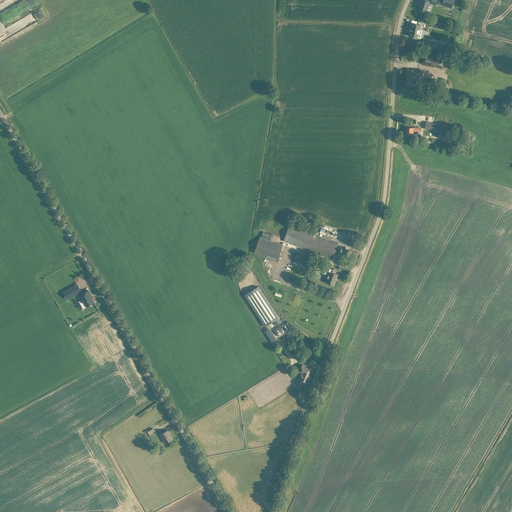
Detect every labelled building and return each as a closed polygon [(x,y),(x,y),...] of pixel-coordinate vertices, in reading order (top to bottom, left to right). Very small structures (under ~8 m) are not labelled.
[(421,2),(418,10),(426,12),(429,4),(431,5),(431,3),(435,5),(437,0),(429,0),(429,1),(426,0),(420,0),(420,2),(421,2)] [(443,0),(443,2),(449,4),(448,7),(452,8),(454,0),(443,0)] [(411,27),(409,32),(410,32),(409,36),(417,38),(418,33),(419,34),(420,30),(419,30),(420,25),(412,23),(411,27)] [(429,41),(427,48),(440,51),(442,44),(429,41)] [(419,63),(444,69),(446,58),(422,52),(419,63)] [(406,79),(406,84),(415,85),(416,75),(421,76),(422,70),(413,69),(413,70),(411,70),(411,69),(407,69),(407,76),(408,76),(407,79),(406,79)] [(440,132),(441,126),(426,122),(425,129),(440,132)] [(405,134),(410,134),(413,135),(414,131),(421,131),(421,128),(411,127),(406,127),(405,134)] [(316,235),(313,234),(293,227),(289,225),(283,241),(287,243),(327,257),(332,259),(338,243),(316,235)] [(254,253),(277,261),(283,245),(272,241),(275,235),(270,233),(268,239),(261,236),(254,253)] [(330,271),(329,275),(326,282),(329,283),(334,285),(338,274),(335,273),(330,271)] [(276,325),(281,322),(259,286),(245,295),(265,326),(273,321),(276,325)] [(67,299),(76,293),(73,287),(63,292),(67,299)] [(94,302),(90,295),(91,295),(88,290),(79,295),(82,301),(83,300),(87,306),(94,302)] [(280,337),(292,329),(287,322),(275,330),(280,337)] [(266,329),(264,330),(271,343),(277,339),(269,327),(266,329)] [(295,346),(299,350),(303,346),(299,342),(295,346)] [(300,379),(303,380),(308,382),(313,368),(308,366),(303,364),(300,371),(303,372),(300,378),(300,379)] [(163,432),(162,433),(160,434),(165,443),(169,441),(173,439),(168,430),(163,432)]
